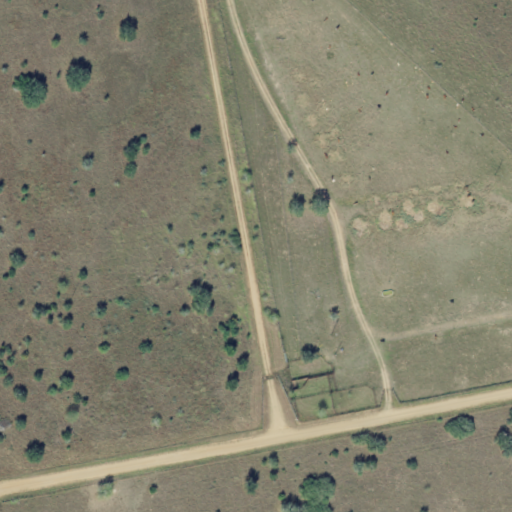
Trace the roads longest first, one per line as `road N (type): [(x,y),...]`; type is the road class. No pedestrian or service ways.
road 1 (residential): [(0,487),(511,390)]
road 2 (residential): [(288,0),(318,124),(392,279),(407,410)]
